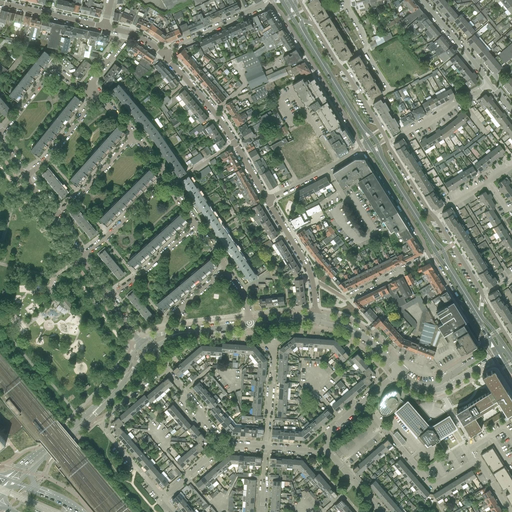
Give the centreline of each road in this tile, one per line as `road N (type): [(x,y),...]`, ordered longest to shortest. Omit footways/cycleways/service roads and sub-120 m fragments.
road 1 (tertiary): [(141,344),(90,410),(7,479)]
road 2 (residential): [(508,511),(480,463),(434,484),(381,426)]
road 3 (residential): [(162,496),(102,423),(162,369)]
road 4 (residential): [(271,2),(362,148)]
road 5 (tertiary): [(35,466),(148,352)]
road 6 (residential): [(386,142),(312,23),(300,19)]
road 7 (residential): [(312,282),(345,298),(429,256)]
road 8 (residential): [(362,148),(429,256)]
road 9 (residential): [(0,132),(51,71),(84,90),(88,85)]
road 10 (residential): [(386,142),(491,83)]
